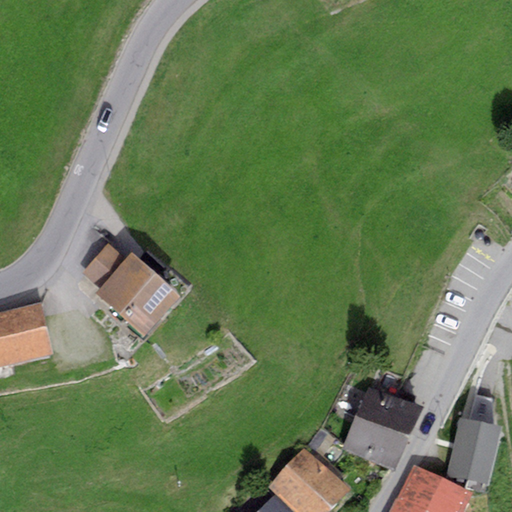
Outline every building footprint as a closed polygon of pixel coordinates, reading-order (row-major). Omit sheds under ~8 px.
[(108,244),(81,273),(99,289),(95,293),(143,336),(179,296),(131,253),(125,259),(108,244)] [(40,303),(0,312),(0,366),(53,353),(44,318),(40,303)] [(421,408),(368,385),(341,449),(394,471),(421,408)] [(475,396),(469,420),(494,426),(491,400),(475,396)] [(469,420),(459,418),(447,476),(487,485),(500,427),(494,426),(469,420)] [(305,448),(313,456),(330,435),(320,429),(305,448)] [(305,448),(268,488),(294,511),(328,511),(350,490),(313,456),(305,448)] [(463,511),(472,493),(413,466),(389,511),(463,511)] [(290,511),(274,495),(257,511),(290,511)]
